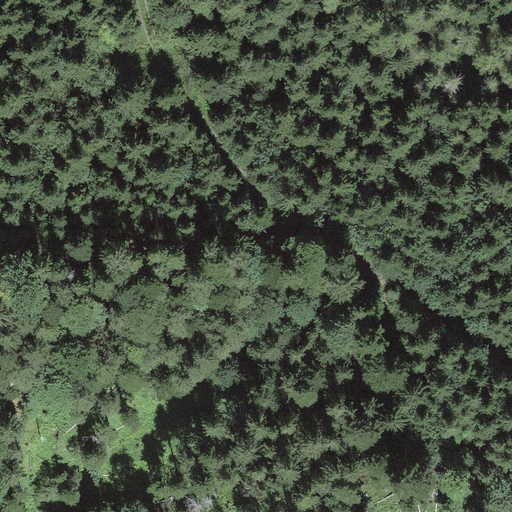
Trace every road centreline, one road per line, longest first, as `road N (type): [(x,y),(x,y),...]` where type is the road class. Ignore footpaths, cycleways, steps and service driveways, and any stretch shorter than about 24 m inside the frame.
road 1 (track): [(302,234),(208,138),(159,53),(141,0)]
road 2 (track): [(387,280),(511,363)]
